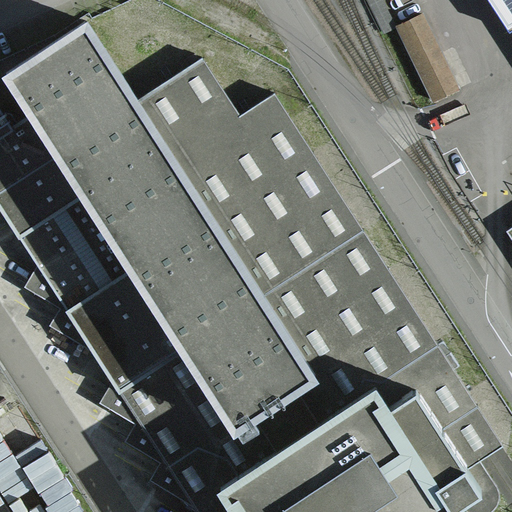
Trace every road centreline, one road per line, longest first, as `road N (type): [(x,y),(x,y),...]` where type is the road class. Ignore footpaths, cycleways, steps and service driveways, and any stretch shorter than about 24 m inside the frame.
road 1 (unclassified): [(511,350),(290,0)]
road 2 (unknown): [(491,317),(494,240),(470,110)]
